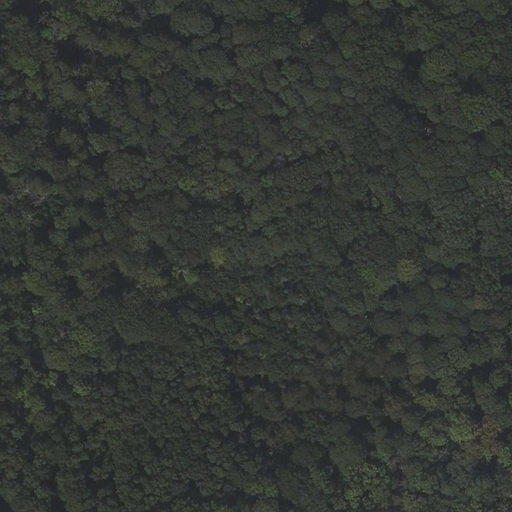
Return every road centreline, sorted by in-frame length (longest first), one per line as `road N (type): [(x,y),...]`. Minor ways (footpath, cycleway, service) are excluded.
road 1 (track): [(0,288),(511,208)]
road 2 (track): [(317,0),(511,119)]
